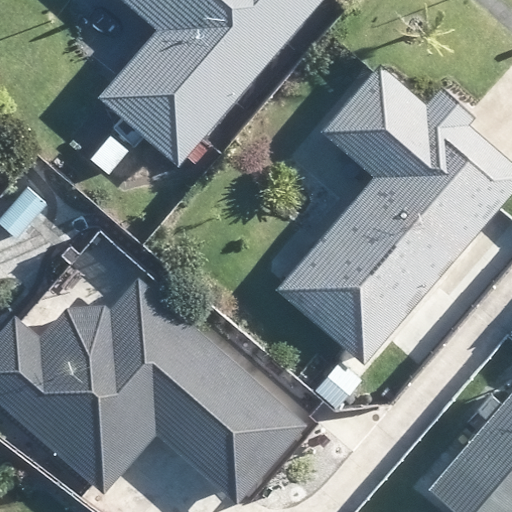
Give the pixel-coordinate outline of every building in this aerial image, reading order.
[(118,0),(153,30),(111,79),(95,98),(172,165),(313,0),(118,0)] [(86,67),(90,63),(107,47),(84,22),(78,28),(62,43),(86,67)] [(468,118),(434,90),(431,87),(416,104),(370,65),(316,129),(371,176),(281,279),(273,289),(343,350),(359,363),(492,208),(511,184),(511,168),(508,165),(461,124),(468,118)] [(24,174),(0,202),(0,226),(21,245),(57,202),(24,174)] [(104,260),(120,273),(129,262),(113,249),(104,260)] [(10,317),(0,328),(0,406),(89,484),(98,490),(148,432),(230,502),(241,489),(299,422),(132,276),(104,308),(101,305),(62,308),(34,338),(10,317)] [(332,407),(356,380),(334,360),(310,386),(332,407)] [(511,511),(511,381),(495,401),(487,394),(472,413),(480,419),(421,489),(447,511),(511,511)]
